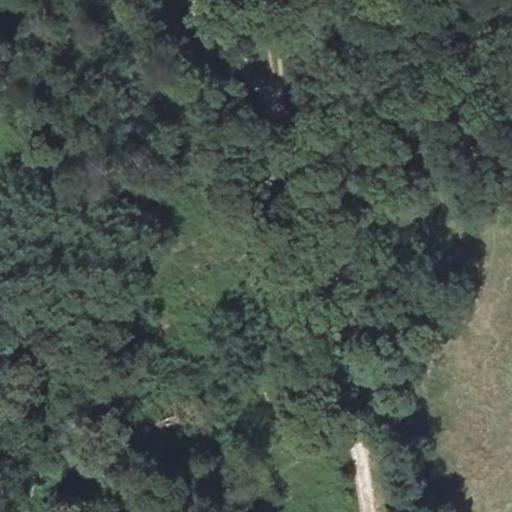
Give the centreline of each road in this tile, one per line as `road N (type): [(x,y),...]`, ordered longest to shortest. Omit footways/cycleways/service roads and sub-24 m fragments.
road 1 (track): [(196,0),(286,131),(303,180),(367,511)]
road 2 (track): [(286,131),(279,0)]
